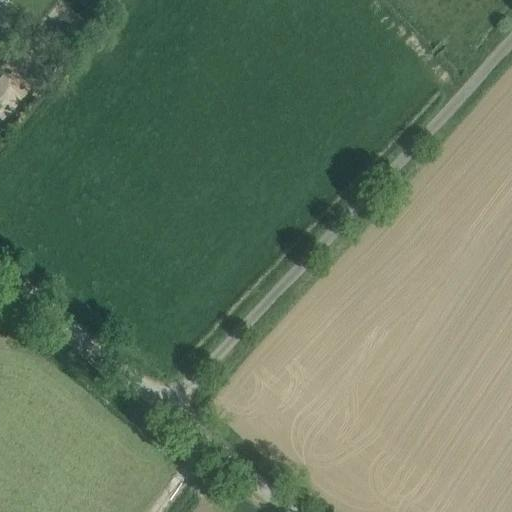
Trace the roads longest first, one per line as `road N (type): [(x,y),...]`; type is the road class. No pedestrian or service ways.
road 1 (unclassified): [(167,407),(511,37)]
road 2 (unclassified): [(167,407),(0,268)]
road 3 (unclassified): [(290,511),(167,407)]
